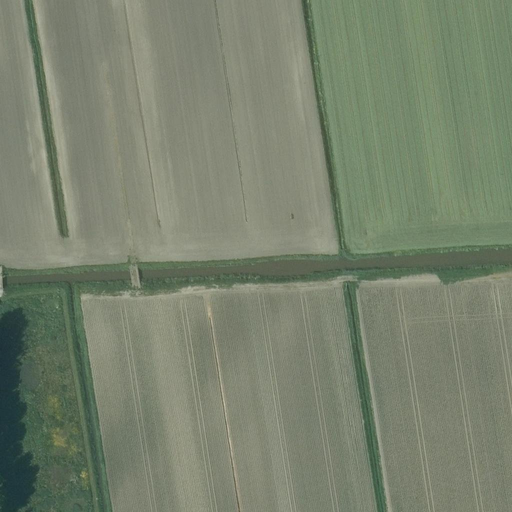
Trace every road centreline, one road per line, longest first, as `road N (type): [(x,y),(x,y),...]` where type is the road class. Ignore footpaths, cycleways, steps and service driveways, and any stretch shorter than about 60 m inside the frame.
road 1 (track): [(95,511),(64,313),(0,310)]
road 2 (track): [(167,511),(134,253)]
road 3 (track): [(134,253),(94,0)]
road 4 (track): [(0,262),(134,253)]
